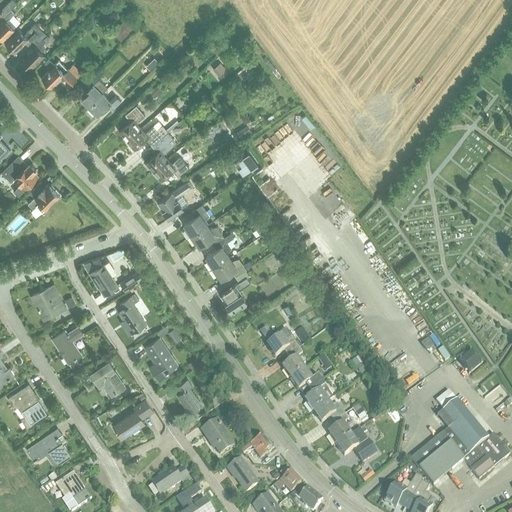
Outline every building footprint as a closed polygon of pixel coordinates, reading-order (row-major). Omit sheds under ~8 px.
[(9,10),(10,9),(17,2),(14,0),(9,0),(0,9),(0,15),(2,17),(9,10)] [(9,10),(2,17),(4,20),(0,23),(0,39),(1,39),(2,40),(16,26),(9,18),(14,13),(10,9),(9,10)] [(129,32),(132,29),(123,20),(120,24),(120,23),(111,32),(121,41),(129,32)] [(10,48),(14,52),(23,43),(24,44),(25,42),(28,45),(30,43),(43,30),(35,23),(24,34),(19,29),(5,43),(6,43),(5,44),(9,49),(10,48)] [(28,55),(23,60),(24,62),(24,64),(27,67),(28,66),(30,68),(44,55),(40,51),(41,49),(44,47),(42,44),(49,37),(43,30),(30,43),(33,46),(26,53),(28,55)] [(154,57),(150,62),(154,66),(158,62),(154,57)] [(76,76),(80,72),(73,64),(69,68),(68,69),(59,60),(54,64),(48,58),(43,63),(49,69),(42,76),(42,77),(41,79),(45,83),(47,82),(51,86),(61,77),(68,85),(76,76)] [(220,62),(212,69),(220,77),(227,71),(220,62)] [(248,63),(237,73),(243,81),(255,71),(248,63)] [(108,88),(94,74),(85,83),(89,87),(84,93),(85,95),(81,98),(89,106),(102,93),(108,88)] [(264,74),(261,76),(265,83),(269,80),(264,74)] [(157,85),(149,91),(153,97),(162,91),(157,85)] [(112,110),(121,101),(115,96),(110,101),(102,93),(89,106),(97,114),(101,110),(102,112),(108,106),(112,110)] [(126,140),(141,128),(137,123),(145,116),(136,105),(125,114),(130,121),(118,131),(126,140)] [(145,132),(141,128),(126,140),(134,149),(146,139),(151,145),(162,136),(167,131),(162,125),(157,130),(153,125),(145,132)] [(246,125),(232,135),(236,140),(250,131),(246,125)] [(157,152),(145,162),(153,171),(167,158),(163,154),(171,147),(167,141),(172,137),(167,131),(162,136),(151,145),(157,152)] [(0,156),(8,149),(10,150),(0,139),(0,135),(2,134),(0,132),(0,156)] [(22,154),(28,161),(37,155),(31,147),(22,154)] [(248,154),(241,159),(249,171),(257,166),(253,160),(252,159),(251,157),(250,156),(249,155),(248,154)] [(18,156),(3,171),(12,180),(14,178),(21,184),(14,191),(18,195),(37,176),(33,173),(34,171),(33,170),(35,168),(31,163),(28,165),(27,164),(27,165),(26,164),(25,164),(19,158),(19,157),(18,156)] [(171,163),(167,158),(153,171),(161,180),(172,170),(178,176),(189,167),(179,156),(171,163)] [(187,181),(157,202),(163,209),(162,210),(168,217),(183,207),(176,197),(180,194),(181,194),(191,187),(187,181)] [(34,197),(28,203),(33,208),(36,205),(42,211),(45,208),(47,210),(62,195),(52,185),(51,186),(48,183),(45,186),(41,182),(30,192),(34,197)] [(203,228),(207,225),(205,221),(209,215),(202,204),(191,211),(194,216),(184,224),(186,228),(185,229),(190,237),(203,228)] [(259,222),(253,226),(256,231),(262,227),(259,222)] [(203,228),(190,237),(195,244),(196,243),(199,247),(210,239),(213,244),(224,237),(217,226),(210,228),(207,225),(203,228)] [(224,237),(213,244),(216,249),(206,256),(208,260),(207,261),(212,269),(229,257),(227,253),(231,247),(227,242),(233,238),(230,233),(224,237)] [(229,257),(212,269),(217,276),(218,275),(221,279),(232,272),(235,277),(245,270),(246,269),(239,258),(232,260),(229,257)] [(99,258),(84,263),(89,271),(104,294),(117,285),(103,263),(103,264),(99,258)] [(245,270),(235,277),(239,281),(220,294),(226,302),(225,303),(226,304),(225,306),(227,310),(230,309),(231,310),(246,300),(239,290),(250,282),(247,277),(249,275),(245,270)] [(137,272),(119,283),(125,292),(142,280),(137,272)] [(40,291),(32,295),(43,318),(51,314),(50,311),(55,309),(57,312),(65,308),(54,284),(46,288),(46,290),(41,292),(40,291)] [(124,309),(119,312),(126,323),(123,326),(129,334),(132,332),(145,323),(132,304),(139,300),(135,294),(120,303),(123,308),(124,309)] [(72,296),(65,300),(69,308),(76,304),(72,296)] [(81,354),(72,340),(82,333),(77,326),(67,333),(65,329),(52,338),(68,363),(81,354)] [(174,342),(180,338),(174,327),(167,332),(174,342)] [(266,329),(259,333),(267,345),(267,346),(275,357),(284,351),(287,356),(298,348),(291,338),(286,330),(280,334),(281,336),(274,341),(266,329)] [(306,334),(299,339),(303,345),(310,340),(306,334)] [(167,370),(177,364),(159,337),(144,347),(155,362),(149,366),(158,379),(168,373),(167,370)] [(298,348),(287,356),(291,361),(282,367),(290,379),(304,369),(297,358),(302,354),(298,348)] [(471,383),(490,371),(477,352),(459,364),(471,383)] [(0,384),(1,384),(0,383),(14,374),(9,366),(6,368),(0,358),(0,357),(2,356),(1,355),(0,353),(0,384)] [(195,360),(188,364),(192,369),(198,365),(195,360)] [(112,395),(124,386),(113,370),(114,369),(109,362),(91,374),(95,382),(100,378),(112,395)] [(360,365),(355,368),(360,375),(365,372),(360,365)] [(312,380),(304,369),(290,379),(298,390),(307,384),(310,389),(321,381),(318,376),(312,380)] [(190,414),(202,406),(190,387),(192,386),(187,379),(176,387),(180,393),(177,395),(190,414)] [(333,398),(327,390),(321,381),(310,389),(314,394),(305,400),(313,412),(327,402),(333,398)] [(27,426),(46,413),(38,400),(39,400),(28,384),(8,398),(14,407),(18,405),(26,417),(22,419),(27,426)] [(448,391),(436,401),(443,411),(455,401),(452,396),(448,391)] [(120,394),(110,400),(113,405),(123,398),(120,394)] [(135,410),(113,425),(122,438),(144,422),(142,418),(153,411),(145,399),(133,407),(135,410)] [(456,401),(437,417),(447,430),(410,461),(411,462),(418,470),(433,485),(463,460),(470,469),(479,480),(510,455),(493,434),(488,439),(456,401)] [(330,406),(327,402),(313,412),(321,423),(330,417),(334,422),(345,414),(337,404),(330,406)] [(361,411),(355,415),(360,421),(366,417),(361,411)] [(345,414),(334,422),(337,427),(328,433),(336,445),(351,435),(343,423),(348,420),(345,414)] [(218,456),(234,445),(217,420),(201,430),(218,456)] [(56,437),(58,436),(61,434),(57,428),(33,444),(26,449),(34,461),(42,456),(49,451),(58,464),(71,455),(62,442),(60,443),(56,437)] [(267,450),(271,448),(263,435),(241,450),(243,454),(253,447),(260,458),(269,452),(267,450)] [(351,435),(336,445),(344,456),(353,450),(362,463),(376,452),(367,439),(358,446),(351,435)] [(245,492),(258,483),(241,459),(228,468),(245,492)] [(411,462),(407,466),(414,473),(418,470),(411,462)] [(287,466),(279,474),(282,477),(290,470),(287,466)] [(152,484),(148,487),(154,496),(158,493),(160,495),(181,481),(183,484),(189,480),(182,468),(176,472),(173,468),(151,483),(152,484)] [(290,492),(301,483),(290,471),(274,486),(278,491),(284,486),(290,492)] [(370,471),(360,479),(364,483),(374,475),(370,471)] [(196,473),(190,477),(195,484),(201,480),(196,473)] [(276,473),(271,477),(275,482),(280,478),(276,473)] [(53,474),(48,478),(51,483),(52,482),(56,479),(53,474)] [(71,511),(78,508),(91,499),(85,490),(85,491),(73,474),(57,485),(65,498),(63,499),(71,511)] [(395,483),(383,501),(391,506),(392,504),(396,507),(398,505),(404,509),(402,511),(423,480),(415,475),(410,484),(404,481),(401,486),(395,483)] [(423,480),(402,511),(403,511),(405,509),(408,511),(428,511),(432,506),(427,502),(430,497),(425,494),(429,487),(422,482),(423,480)] [(51,483),(43,488),(46,493),(55,487),(52,482),(51,483)] [(313,511),(322,500),(304,485),(297,494),(295,496),(297,497),(304,503),(303,503),(313,511)] [(197,487),(176,501),(183,511),(213,511),(204,498),(197,503),(195,505),(191,500),(201,494),(197,487)] [(500,487),(501,496),(510,496),(510,487),(500,487)] [(295,492),(289,497),(292,501),(297,497),(295,496),(297,494),(295,492)] [(259,511),(280,511),(267,494),(252,505),(256,511),(258,511),(259,511)]
